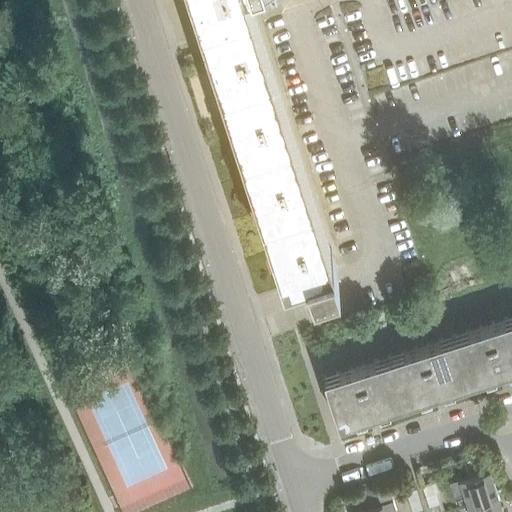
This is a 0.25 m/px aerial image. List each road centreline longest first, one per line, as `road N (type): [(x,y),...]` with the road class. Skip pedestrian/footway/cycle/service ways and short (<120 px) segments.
road 1 (residential): [(293,488),(133,0)]
road 2 (residential): [(293,488),(498,422)]
